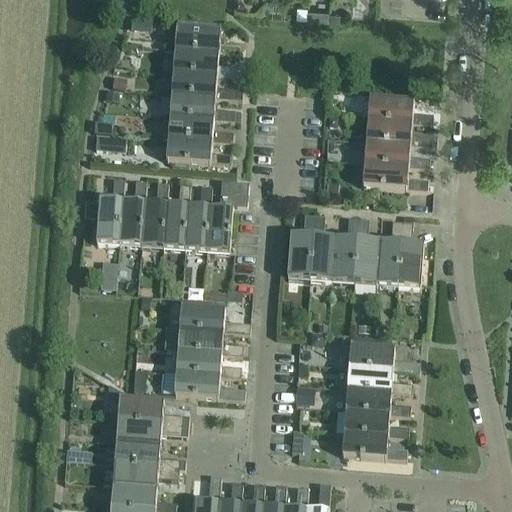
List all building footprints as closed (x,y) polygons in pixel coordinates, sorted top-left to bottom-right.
[(236,5),(236,13),(244,13),(244,9),(241,5),(236,5)] [(297,9),(296,18),(306,19),(306,9),(297,9)] [(329,21),(329,22),(340,23),(340,22),(341,15),(330,14),(329,21)] [(132,30),(151,31),(152,20),(133,19),(132,30)] [(176,32),(175,54),(220,57),(220,59),(239,60),(240,49),(220,48),(220,35),(176,32)] [(175,54),(173,76),(218,79),(218,80),(243,82),(244,71),(218,69),(219,59),(220,59),(220,57),(175,54)] [(173,76),(171,97),(216,101),(216,102),(242,104),(243,93),(216,91),(217,80),(218,80),(218,79),(173,76)] [(125,94),(127,83),(114,81),(113,92),(125,94)] [(108,94),(107,104),(117,105),(118,95),(108,94)] [(171,97),(170,120),(214,123),(214,124),(235,126),(235,125),(236,115),(215,113),(216,102),(216,101),(171,97)] [(370,101),(368,125),(371,125),(412,128),(432,130),(433,118),(412,117),(413,105),(370,101)] [(170,120),(168,142),(213,146),(233,148),(233,137),(213,135),(214,124),(214,123),(170,120)] [(329,121),(328,130),(337,131),(338,122),(329,121)] [(368,125),(366,146),(410,150),(436,152),(437,141),(411,139),(412,128),(371,125),(368,125)] [(94,139),(97,139),(110,140),(112,140),(113,129),(95,128),(94,139)] [(96,154),(109,155),(110,140),(97,139),(96,154)] [(212,146),(213,146),(168,142),(167,165),(232,170),(232,159),(211,158),(212,146)] [(326,154),(326,155),(335,156),(336,144),(327,143),(326,154)] [(366,146),(364,168),(408,171),(408,172),(429,173),(430,163),(409,161),(410,150),(366,146)] [(407,184),(408,172),(408,171),(364,168),(363,191),(406,194),(406,193),(427,195),(428,185),(407,184)] [(96,247),(119,249),(122,205),(123,205),(125,186),(113,185),(112,205),(100,204),(99,207),(98,223),(96,247)] [(122,205),(119,249),(141,251),(144,207),(145,207),(147,187),(135,186),(133,206),(123,205),(122,205)] [(210,212),(207,256),(229,257),(233,211),(247,212),(249,188),(222,186),(220,213),(211,212),(210,212)] [(338,202),(339,188),(328,187),(327,202),(338,202)] [(144,207),(141,251),(163,252),(166,209),(167,209),(169,188),(158,188),(156,208),(145,207),(144,207)] [(166,209),(163,252),(184,254),(188,210),(189,210),(191,190),(179,189),(178,210),(167,209),(166,209)] [(188,210),(184,254),(207,256),(210,212),(211,212),(212,192),(201,191),(200,211),(189,210),(188,210)] [(86,206),(85,222),(98,223),(99,207),(86,206)] [(287,283),(310,284),(315,220),(305,219),(303,240),(290,239),(287,283)] [(315,220),(310,284),(332,286),(335,242),(323,241),(325,221),(315,220)] [(335,242),(332,286),(354,288),(359,223),(349,223),(347,243),(335,242)] [(359,223),(354,288),(376,289),(379,245),(368,245),(369,224),(359,223)] [(379,245),(376,289),(398,291),(402,226),(392,226),(391,246),(379,245)] [(402,226),(398,291),(421,293),(424,249),(411,248),(413,227),(402,226)] [(101,289),(100,293),(116,294),(117,290),(117,284),(101,282),(101,289)] [(205,294),(204,304),(226,305),(227,296),(205,294)] [(142,301),(141,312),(142,312),(150,313),(151,302),(143,301),(142,301)] [(179,333),(180,333),(223,337),(223,338),(223,337),(249,339),(250,328),(224,327),(225,314),(181,311),(179,333)] [(319,328),(318,335),(327,336),(328,329),(319,328)] [(359,330),(358,337),(370,338),(371,330),(359,330)] [(375,330),(374,340),(382,341),(383,331),(375,330)] [(397,332),(397,341),(409,342),(409,333),(397,332)] [(179,333),(178,355),(223,359),(248,361),(249,350),(243,349),(243,350),(223,348),(223,338),(223,337),(180,333),(179,333)] [(312,337),(311,350),(324,351),(325,338),(312,337)] [(348,371),(348,372),(393,375),(393,376),(394,376),(413,377),(419,378),(420,367),(414,367),(394,365),(395,353),(392,353),(392,343),(352,340),(351,350),(350,350),(348,371)] [(178,355),(176,378),(221,381),(240,383),(241,372),(221,370),(222,359),(223,359),(178,355)] [(347,394),(391,398),(392,398),(411,399),(412,389),(392,387),(393,376),(393,375),(348,372),(347,394)] [(174,400),(239,404),(245,405),(245,394),(219,392),(220,381),(221,381),(176,378),(174,400)] [(133,397),(133,398),(145,398),(146,387),(136,386),(134,386),(133,397)] [(297,391),(296,407),(314,408),(315,392),(297,391)] [(345,415),(345,416),(390,419),(390,420),(410,421),(411,410),(390,409),(391,398),(347,394),(345,415)] [(119,403),(117,425),(182,431),(183,420),(162,419),(163,406),(131,404),(119,403)] [(345,416),(344,438),(362,439),(388,441),(388,442),(408,443),(409,432),(389,431),(390,419),(345,416)] [(117,425),(116,448),(160,451),(161,439),(181,441),(182,431),(117,425)] [(344,438),(342,460),(407,465),(407,454),(387,453),(388,442),(388,441),(362,439),(344,438)] [(116,448),(114,469),(179,474),(180,464),(159,462),(160,451),(116,448)] [(67,455),(66,466),(79,467),(80,456),(67,455)] [(114,469),(112,491),(156,495),(157,482),(179,484),(179,474),(114,469)] [(195,511),(219,511),(220,508),(222,487),(210,486),(208,507),(196,506),(195,511)] [(306,511),(308,488),(298,487),(297,493),(296,511),(306,511)] [(220,508),(219,511),(240,511),(240,509),(241,509),(242,489),(231,488),(230,508),(220,508)] [(328,511),(330,490),(320,489),(317,511),(328,511)] [(240,509),(240,511),(262,511),(264,511),(265,491),(253,490),(252,510),(241,509),(240,509)] [(112,491),(110,511),(175,511),(176,508),(156,506),(156,495),(112,491)] [(262,511),(284,511),(286,492),(276,491),(274,511),(264,511),(262,511)]
